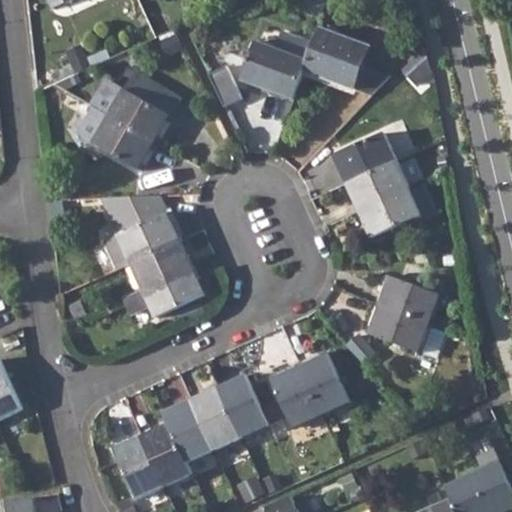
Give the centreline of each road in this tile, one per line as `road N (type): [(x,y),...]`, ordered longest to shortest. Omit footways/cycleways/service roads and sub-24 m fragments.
road 1 (residential): [(241,324),(311,285),(315,253),(281,190),(263,181),(229,191),(224,205),(253,271)]
road 2 (tertiary): [(511,242),(453,0)]
road 3 (residential): [(33,210),(8,0)]
road 4 (residential): [(59,407),(241,324)]
road 5 (residential): [(59,407),(33,210)]
